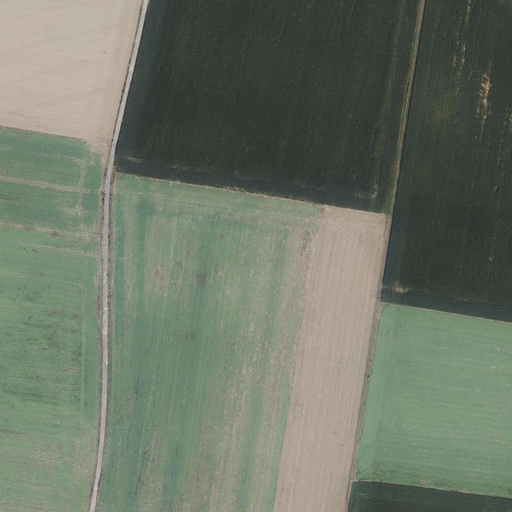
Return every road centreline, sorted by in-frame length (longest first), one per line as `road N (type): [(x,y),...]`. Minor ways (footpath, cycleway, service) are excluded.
road 1 (track): [(347,511),(424,0)]
road 2 (unclassified): [(91,511),(102,445),(111,158),(145,0)]
